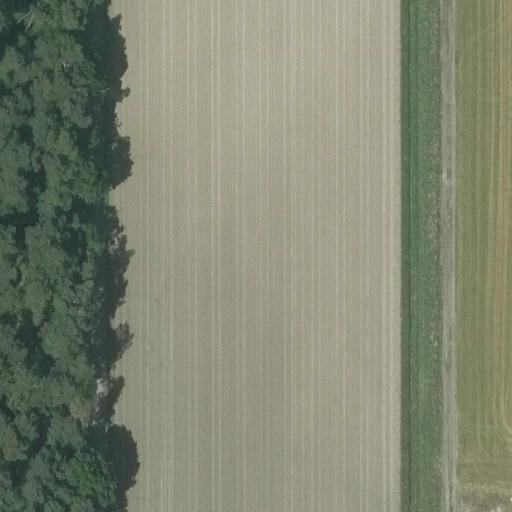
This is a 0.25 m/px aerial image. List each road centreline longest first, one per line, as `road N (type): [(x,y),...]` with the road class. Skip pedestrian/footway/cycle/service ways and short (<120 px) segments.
road 1 (track): [(447,511),(448,0)]
road 2 (track): [(90,511),(91,0)]
